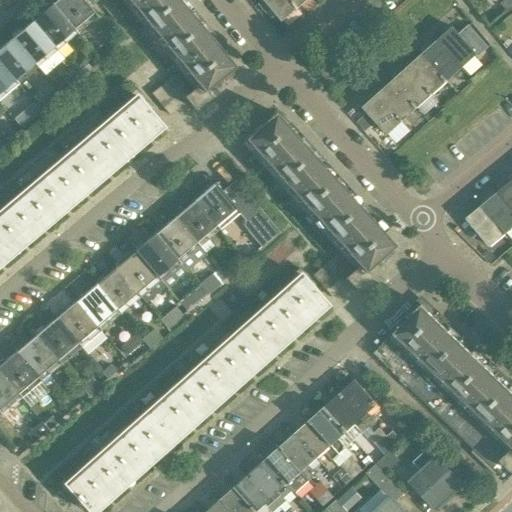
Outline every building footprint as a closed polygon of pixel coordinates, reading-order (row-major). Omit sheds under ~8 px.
[(82,0),(56,0),(51,5),(77,35),(98,18),(82,0)] [(127,0),(202,90),(193,97),(175,75),(151,94),(170,116),(189,101),(195,109),(209,97),(205,91),(234,67),(179,0),(127,0)] [(272,9),(265,0),(258,6),(266,15),(272,9)] [(298,8),(290,0),(264,0),(265,0),(272,9),(282,21),(298,8)] [(290,0),(298,8),(307,0),(290,0)] [(511,0),(506,0),(501,5),(507,12),(511,7),(511,0)] [(51,5),(32,22),(58,52),(77,35),(51,5)] [(32,22),(12,38),(38,69),(58,52),(32,22)] [(453,28),(438,42),(461,68),(477,54),(453,28)] [(12,38),(0,48),(0,65),(18,86),(38,69),(12,38)] [(438,42),(423,55),(447,81),(461,68),(438,42)] [(423,55),(408,68),(432,94),(447,81),(423,55)] [(75,69),(81,77),(92,69),(85,61),(75,69)] [(0,65),(0,100),(18,86),(0,65)] [(408,68),(393,81),(417,108),(432,94),(408,68)] [(63,79),(54,87),(60,95),(70,86),(63,79)] [(393,81),(379,95),(402,121),(417,108),(393,81)] [(402,121),(379,95),(364,108),(387,134),(402,121)] [(33,102),(32,103),(40,112),(50,103),(45,96),(35,104),(33,102)] [(0,212),(0,265),(162,127),(136,97),(0,212)] [(40,112),(32,103),(26,107),(34,117),(40,112)] [(376,122),(367,112),(356,122),(365,132),(376,122)] [(312,276),(331,297),(348,282),(356,289),(360,285),(364,288),(366,286),(368,288),(371,284),(367,279),(368,278),(363,272),(393,246),(274,113),(245,139),(343,249),(312,276)] [(434,115),(428,121),(435,129),(441,123),(434,115)] [(213,184),(193,201),(219,231),(239,214),(245,221),(244,227),(261,247),(279,232),(236,181),(221,193),(213,184)] [(511,181),(497,193),(511,211),(511,181)] [(511,211),(497,193),(482,206),(505,234),(511,227),(511,211)] [(193,201),(173,218),(199,248),(219,231),(193,201)] [(505,234),(482,206),(466,219),(489,247),(505,234)] [(173,218),(154,234),(180,265),(199,248),(173,218)] [(154,234),(134,252),(164,288),(165,287),(160,281),(180,265),(154,234)] [(134,252),(114,268),(140,298),(141,298),(146,304),(164,288),(134,252)] [(218,270),(225,279),(246,262),(238,253),(218,270)] [(114,268),(94,285),(120,315),(140,298),(114,268)] [(211,274),(197,286),(206,296),(220,284),(211,274)] [(88,511),(95,511),(289,339),(327,305),(300,275),(65,485),(88,511)] [(94,285),(75,301),(101,332),(120,315),(94,285)] [(206,296),(197,286),(189,293),(178,302),(186,311),(197,303),(206,296)] [(75,301),(55,318),(81,349),(101,332),(75,301)] [(511,391),(424,306),(376,355),(475,450),(471,453),(496,478),(500,474),(504,478),(511,470),(511,391)] [(159,320),(167,329),(183,316),(175,307),(159,320)] [(55,318),(35,335),(61,366),(81,349),(55,318)] [(154,329),(141,340),(142,342),(149,350),(149,349),(162,339),(154,329)] [(120,346),(127,355),(142,342),(141,340),(135,334),(120,346)] [(35,335),(15,352),(41,382),(61,366),(35,335)] [(15,352),(0,365),(0,373),(21,399),(41,382),(15,352)] [(101,373),(106,379),(116,371),(110,364),(101,373)] [(21,399),(0,373),(0,415),(1,417),(21,399)] [(82,389),(81,389),(87,396),(97,387),(91,379),(81,388),(82,389)] [(340,395),(369,427),(376,422),(368,413),(376,405),(355,381),(340,395)] [(81,389),(75,394),(81,401),(87,396),(81,389)] [(346,432),(355,424),(363,433),(369,427),(340,395),(325,408),(346,432)] [(325,408),(310,421),(345,461),(345,460),(340,453),(346,448),(338,439),(346,432),(325,408)] [(52,416),(42,424),(48,431),(58,422),(52,416)] [(310,421),(295,435),(316,458),(325,450),(339,466),(340,465),(345,461),(310,421)] [(48,431),(42,424),(41,422),(26,434),(34,443),(48,431)] [(411,435),(419,443),(426,436),(419,428),(411,435)] [(377,446),(381,442),(380,440),(385,435),(379,429),(374,433),(369,438),(377,446)] [(381,442),(377,446),(385,456),(390,451),(401,441),(392,431),(386,436),(385,435),(380,440),(381,442)] [(295,435),(280,448),(309,480),(316,474),(308,465),(316,458),(295,435)] [(422,471),(410,483),(436,509),(462,484),(436,458),(440,455),(431,445),(414,463),(422,471)] [(280,448),(265,461),(292,491),(294,494),(309,480),(280,448)] [(390,451),(385,456),(376,463),(386,474),(400,461),(390,451)] [(345,460),(345,461),(340,465),(342,468),(346,472),(351,467),(352,469),(357,464),(350,457),(346,460),(345,460)] [(265,461),(251,474),(280,507),(286,501),(283,499),(292,491),(265,461)] [(346,472),(342,468),(337,472),(342,477),(340,478),(346,485),(362,470),(357,464),(352,469),(351,467),(346,472)] [(404,511),(395,502),(404,494),(375,464),(366,474),(389,498),(374,511),(404,511)] [(251,474),(236,487),(257,511),(265,504),(272,511),(274,511),(280,507),(251,474)] [(310,492),(316,498),(321,494),(322,495),(327,491),(320,483),(310,492)] [(236,487),(221,501),(230,511),(256,511),(257,511),(236,487)] [(321,494),(316,498),(323,506),(333,497),(327,491),(322,495),(321,494)] [(327,509),(329,511),(347,511),(336,500),(327,509)] [(230,511),(221,501),(207,511),(230,511)]
